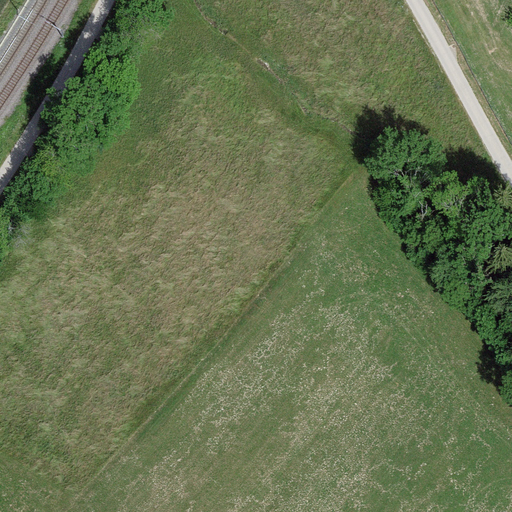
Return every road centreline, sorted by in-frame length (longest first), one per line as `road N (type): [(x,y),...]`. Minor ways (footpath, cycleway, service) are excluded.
road 1 (unclassified): [(107,0),(0,182)]
road 2 (unclassified): [(511,176),(414,0)]
